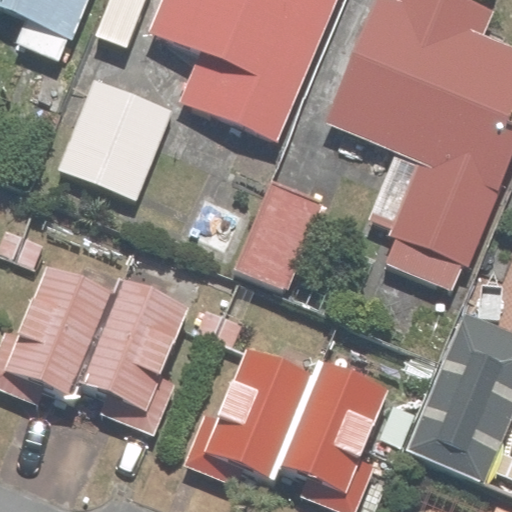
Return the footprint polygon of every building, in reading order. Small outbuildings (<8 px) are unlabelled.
[(96,0),(0,0),(0,18),(27,29),(19,51),(62,70),(71,45),(77,48),(96,0)] [(201,62),(180,110),(282,151),(344,0),(169,0),(151,43),(201,62)] [(395,0),(394,5),(383,0),(330,130),(398,162),(371,226),(394,236),(392,243),(395,244),(385,270),(454,299),(465,272),(473,275),(511,181),(511,52),(489,43),(498,20),(449,0),(395,0)] [(74,80),(45,68),(31,102),(60,114),(74,80)] [(174,118),(96,88),(61,178),(139,208),(174,118)] [(329,213),(273,190),(236,279),(291,302),(329,213)] [(247,216),(209,198),(190,238),(228,256),(247,216)] [(0,260),(17,267),(27,242),(8,235),(0,254),(0,260)] [(27,242),(17,267),(34,274),(44,249),(27,242)] [(159,442),(180,391),(169,386),(195,318),(126,290),(120,305),(51,276),(24,344),(8,338),(0,357),(0,394),(43,413),(49,398),(80,411),(86,396),(110,405),(103,420),(159,442)] [(457,323),(424,310),(413,338),(445,351),(457,323)] [(215,347),(226,322),(208,315),(198,340),(215,347)] [(511,432),(511,336),(469,319),(410,459),(487,492),(511,432)] [(226,322),(215,347),(233,354),(243,329),(226,322)] [(324,511),(361,511),(378,473),(368,470),(394,400),(326,372),(320,388),(252,360),(224,428),(207,421),(186,473),(268,506),(281,476),(310,488),(303,503),(324,511)] [(404,454),(414,428),(392,419),(382,445),(404,454)]
